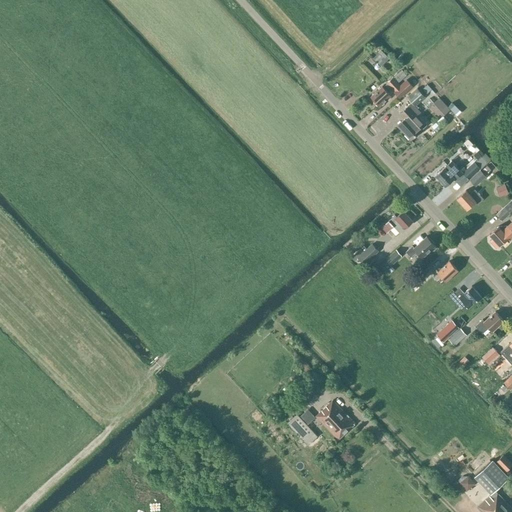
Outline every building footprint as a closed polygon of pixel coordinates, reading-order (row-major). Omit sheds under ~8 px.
[(389,59),(381,50),(373,58),(381,67),(389,59)] [(406,75),(401,70),(394,77),(399,82),(406,75)] [(400,86),(393,77),(386,83),(386,84),(383,87),(382,86),(370,97),(379,106),(391,96),(385,90),(389,86),(400,97),(412,86),(406,80),(400,86)] [(410,140),(426,125),(418,116),(421,113),(414,106),(424,96),(417,88),(407,97),(411,102),(399,113),(404,119),(397,126),(410,140)] [(450,109),(439,97),(431,105),(442,117),(444,115),(450,109)] [(449,121),(444,115),(442,117),(431,126),(436,132),(449,121)] [(452,160),(436,175),(445,186),(454,178),(453,178),(455,176),(456,178),(462,172),(468,180),(481,168),(474,162),(467,169),(462,164),(458,167),(452,160)] [(486,176),(480,170),(469,180),(475,186),(486,176)] [(466,190),(457,199),(467,209),(475,201),(477,204),(483,199),(474,189),(469,194),(466,190)] [(511,214),(511,200),(496,214),(502,220),(510,213),(511,214)] [(396,217),(394,215),(381,227),(387,233),(394,226),(399,233),(412,221),(403,211),(396,217)] [(511,223),(508,227),(507,226),(502,230),(498,226),(489,234),(492,238),(489,241),(496,248),(499,245),(499,246),(508,238),(510,240),(511,238),(511,223)] [(435,246),(426,236),(414,248),(412,246),(406,252),(411,257),(417,251),(422,258),(435,246)] [(378,251),(372,244),(357,257),(364,264),(378,251)] [(401,255),(396,249),(385,259),(391,266),(401,257),(401,255)] [(458,271),(449,261),(437,272),(438,273),(433,277),(437,281),(441,277),(446,282),(458,271)] [(433,271),(429,266),(410,283),(414,288),(433,271)] [(459,298),(468,308),(473,303),(481,296),(471,286),(464,293),(459,288),(450,296),(455,301),(459,298)] [(489,327),(492,331),(504,321),(495,312),(484,322),(482,319),(475,326),(482,333),(489,327)] [(458,328),(452,321),(437,335),(443,341),(458,328)] [(467,336),(460,329),(448,340),(454,346),(467,336)] [(511,341),(500,352),(511,365),(511,364),(511,341)] [(492,347),(481,357),(488,365),(499,355),(492,347)] [(468,362),(474,356),(470,352),(463,358),(468,362)] [(511,387),(511,374),(503,382),(510,390),(511,387)] [(338,439),(354,424),(333,400),(316,416),(338,439)] [(308,444),(317,436),(307,425),(316,417),(311,412),(310,413),(307,410),(299,417),(297,414),(288,423),(308,444)] [(511,465),(511,462),(503,454),(495,462),(505,472),(511,465)] [(509,478),(492,460),(474,477),(490,495),(509,478)] [(511,511),(511,508),(497,493),(491,498),(489,496),(477,507),(481,511),(511,511)]
